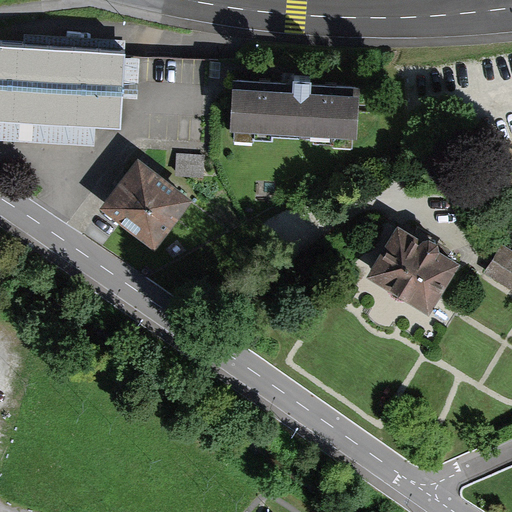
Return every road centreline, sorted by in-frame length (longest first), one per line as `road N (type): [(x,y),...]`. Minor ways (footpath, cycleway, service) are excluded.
road 1 (residential): [(456,511),(0,198)]
road 2 (tertiary): [(190,0),(411,17),(511,6)]
